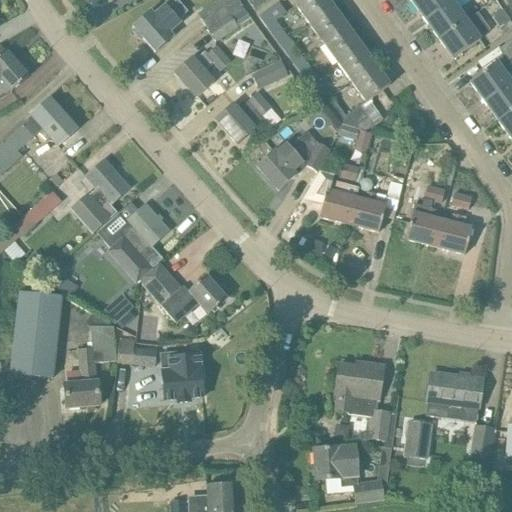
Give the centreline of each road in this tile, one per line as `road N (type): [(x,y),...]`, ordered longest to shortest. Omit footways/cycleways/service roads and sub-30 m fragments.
road 1 (residential): [(33,0),(289,292)]
road 2 (residential): [(256,443),(0,472)]
road 3 (residential): [(511,210),(362,0)]
road 4 (residential): [(289,292),(500,339)]
road 5 (residential): [(256,443),(258,400),(289,292)]
